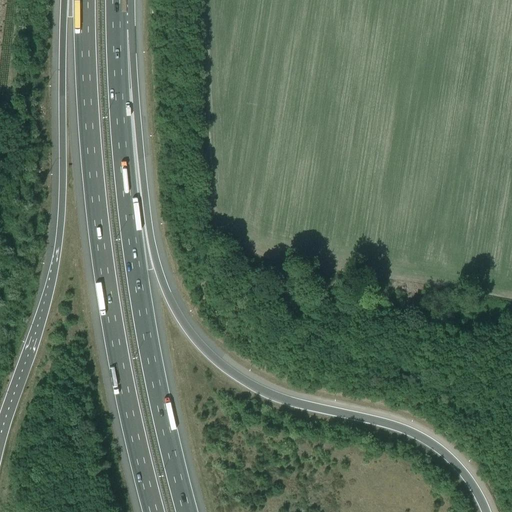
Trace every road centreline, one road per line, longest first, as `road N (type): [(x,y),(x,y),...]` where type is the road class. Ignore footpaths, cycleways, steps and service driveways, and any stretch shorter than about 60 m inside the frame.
road 1 (motorway): [(485,511),(461,470),(420,436),(264,392),(219,364),(189,332),(156,266),(115,28)]
road 2 (motorway): [(86,0),(97,221),(127,408),(154,511)]
road 3 (motorway): [(186,511),(143,317),(115,28)]
road 4 (motorway): [(64,0),(57,254),(0,436)]
